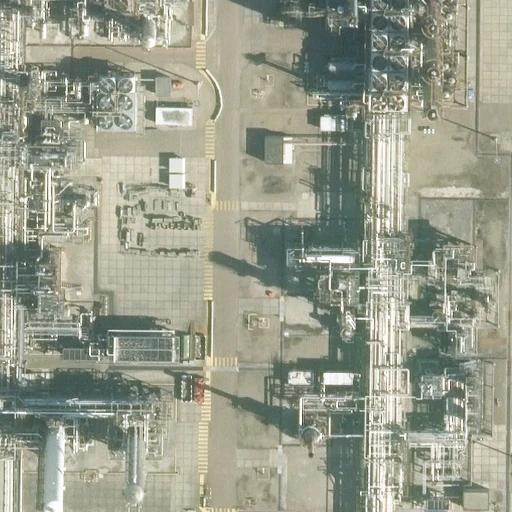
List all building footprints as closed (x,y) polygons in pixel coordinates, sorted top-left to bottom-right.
[(403,15),(404,21),(388,23),(390,39),(430,35),(427,8),(421,9),(421,13),(403,15)] [(389,70),(388,81),(423,83),(423,72),(389,70)] [(288,159),(288,135),(269,135),(269,159),(288,159)] [(215,244),(216,157),(107,155),(105,242),(215,244)] [(197,245),(130,245),(130,272),(197,272),(197,245)] [(53,417),(72,432),(182,292),(169,282),(102,367),(96,362),(53,417)] [(36,382),(37,362),(4,361),(3,380),(36,382)] [(143,411),(142,410),(129,423),(142,436),(190,386),(179,375),(143,411)]
